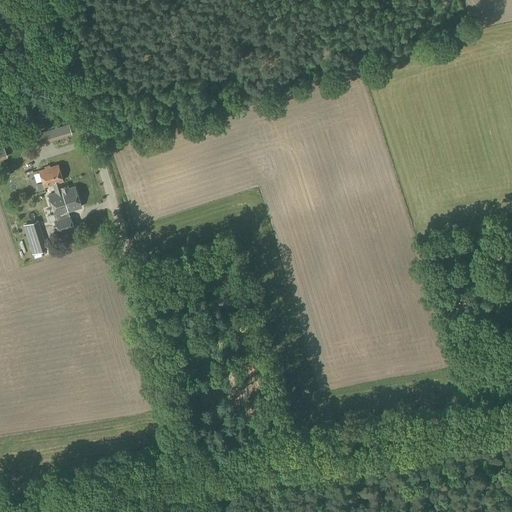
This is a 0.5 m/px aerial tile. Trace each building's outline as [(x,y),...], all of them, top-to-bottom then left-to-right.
[(33,145),(71,134),(68,125),(30,136),(33,145)] [(0,161),(9,159),(4,145),(0,146),(0,161)] [(59,182),(63,181),(57,165),(38,171),(43,187),(52,184),(59,182)] [(61,187),(59,182),(52,184),(55,193),(48,195),(56,220),(54,221),(58,234),(74,229),(70,215),(69,216),(68,211),(81,207),(74,187),(68,189),(67,186),(61,187)] [(38,221),(23,226),(32,255),(47,250),(38,221)]
